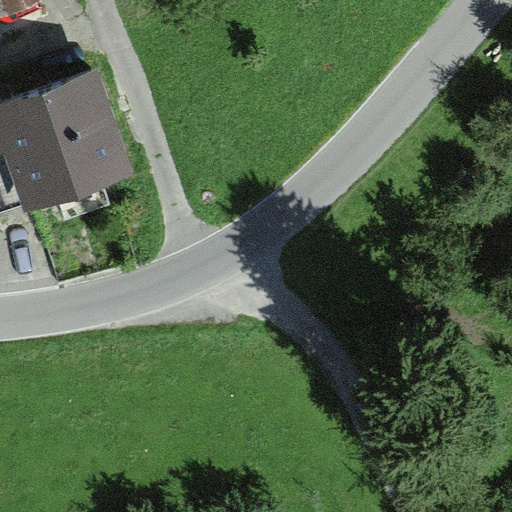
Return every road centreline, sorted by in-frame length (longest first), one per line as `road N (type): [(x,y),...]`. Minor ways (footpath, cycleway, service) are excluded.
road 1 (unclassified): [(0,318),(118,303),(230,258),(378,132),(489,0)]
road 2 (track): [(412,511),(312,337),(230,258)]
